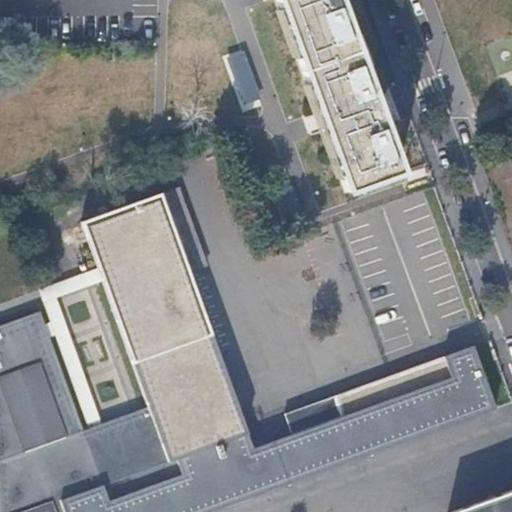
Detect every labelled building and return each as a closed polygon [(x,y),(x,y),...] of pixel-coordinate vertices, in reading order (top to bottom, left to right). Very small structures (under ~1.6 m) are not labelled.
[(275,0),(347,194),(400,174),(336,0),(275,0)] [(76,40),(111,39),(111,10),(75,11),(76,40)] [(151,59),(47,63),(50,130),(106,128),(105,108),(153,106),(151,59)] [(159,196),(187,278),(207,271),(178,190),(159,196)] [(31,315),(0,326),(0,511),(215,511),(495,411),(472,348),(412,370),(282,416),(289,436),(247,451),(187,278),(159,196),(80,223),(96,271),(101,286),(143,409),(99,425),(85,430),(72,435),(31,315)] [(55,303),(101,286),(96,271),(36,295),(85,430),(99,425),(55,303)] [(511,511),(511,492),(461,511),(511,511)]
